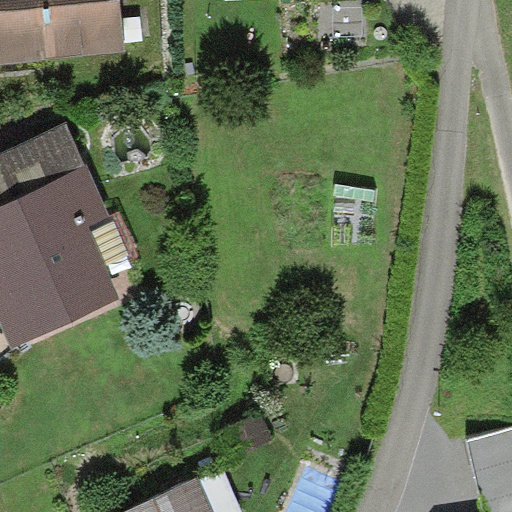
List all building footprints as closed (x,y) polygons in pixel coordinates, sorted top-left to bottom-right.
[(0,0),(0,66),(127,54),(122,0),(0,0)] [(0,159),(0,207),(86,168),(67,128),(0,159)] [(0,207),(0,321),(11,348),(123,300),(90,226),(110,217),(88,167),(86,168),(0,207)] [(256,409),(222,426),(233,449),(268,432),(256,409)] [(220,511),(200,463),(109,501),(113,511),(220,511)]
